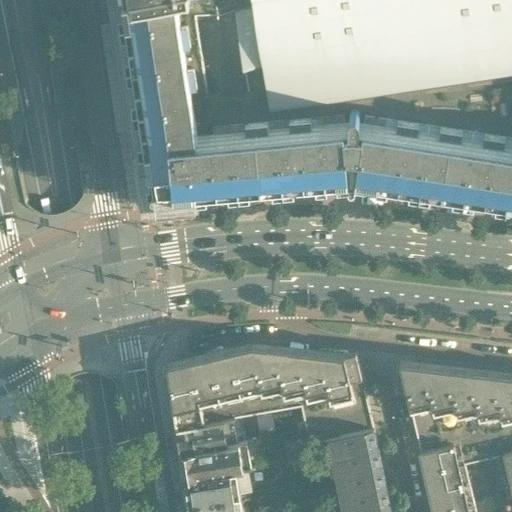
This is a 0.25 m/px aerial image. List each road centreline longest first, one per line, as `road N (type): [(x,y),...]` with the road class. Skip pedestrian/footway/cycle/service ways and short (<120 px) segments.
road 1 (primary): [(120,511),(37,0)]
road 2 (primary): [(0,16),(90,511)]
road 3 (secondary): [(511,254),(307,236),(114,257)]
road 4 (secondary): [(244,288),(511,307)]
road 5 (primary): [(114,257),(79,0)]
road 6 (secondary): [(151,511),(121,305)]
road 7 (secondary): [(25,338),(62,511)]
road 8 (residential): [(375,343),(412,511)]
road 9 (residential): [(244,288),(272,326),(375,343)]
road 10 (residential): [(375,343),(511,357)]
road 11 (secondary): [(121,305),(244,288)]
